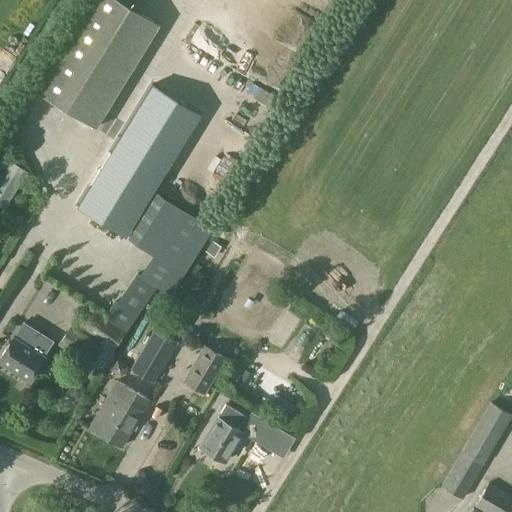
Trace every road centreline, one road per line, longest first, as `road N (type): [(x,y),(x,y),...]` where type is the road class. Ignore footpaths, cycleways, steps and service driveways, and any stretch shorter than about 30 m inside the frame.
road 1 (track): [(261,511),(511,119)]
road 2 (unclassified): [(122,511),(0,460)]
